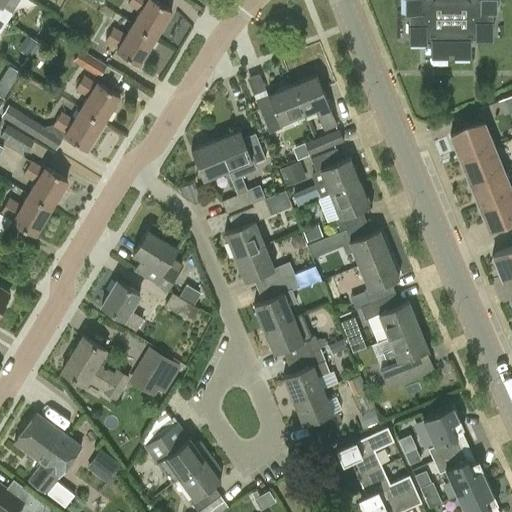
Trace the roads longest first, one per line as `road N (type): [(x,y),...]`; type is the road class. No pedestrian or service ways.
road 1 (tertiary): [(511,410),(339,0)]
road 2 (residential): [(0,395),(136,176)]
road 3 (residential): [(136,176),(253,0)]
road 4 (residential): [(240,350),(186,210),(136,176)]
road 5 (residential): [(240,350),(205,412),(240,459),(278,440)]
